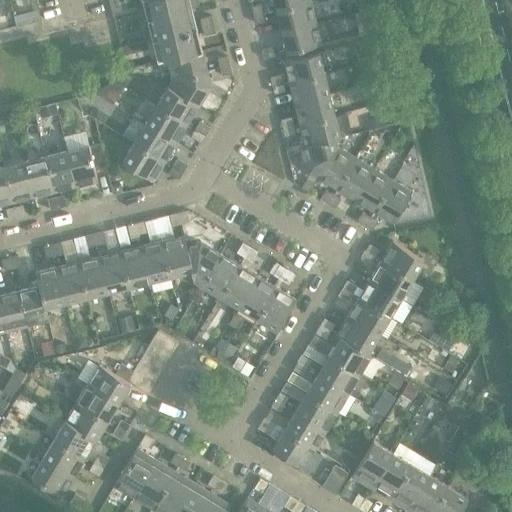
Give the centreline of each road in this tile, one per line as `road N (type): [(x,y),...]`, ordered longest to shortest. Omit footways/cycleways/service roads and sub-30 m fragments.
road 1 (residential): [(232,442),(344,257),(205,173)]
road 2 (residential): [(205,173),(179,198),(0,241)]
road 3 (residential): [(205,173),(255,92),(232,0)]
road 4 (residential): [(346,511),(232,442)]
